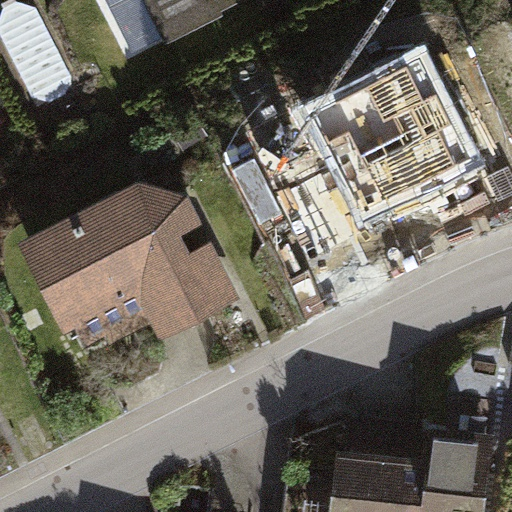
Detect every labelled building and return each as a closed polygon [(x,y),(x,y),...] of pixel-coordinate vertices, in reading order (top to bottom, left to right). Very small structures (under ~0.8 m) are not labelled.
[(162,0),(174,28),(240,0),(162,0)] [(0,29),(0,105),(30,91),(0,29)] [(407,75),(312,121),(354,206),(417,175),(432,206),(508,169),(477,108),(433,129),(407,75)] [(180,180),(59,239),(110,343),(231,283),(180,180)] [(0,425),(32,410),(2,349),(0,350),(0,425)] [(480,511),(487,436),(432,432),(429,462),(349,455),(344,511),(480,511)]
